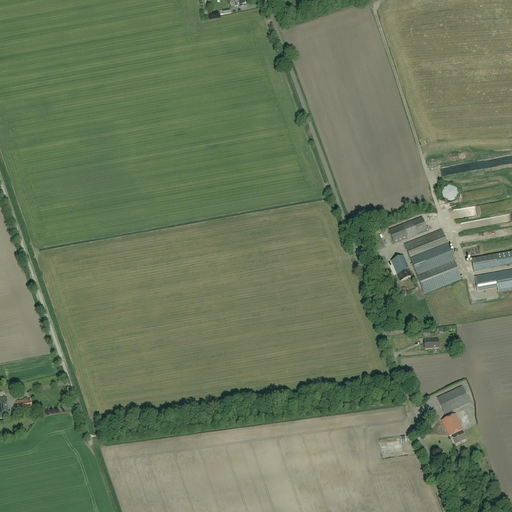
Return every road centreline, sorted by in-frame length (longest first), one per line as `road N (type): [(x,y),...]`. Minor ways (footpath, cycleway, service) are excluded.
road 1 (unclassified): [(448,511),(265,0)]
road 2 (unclassified): [(90,444),(0,181)]
